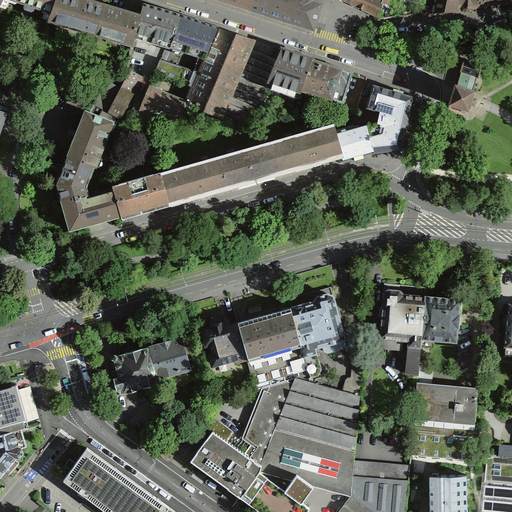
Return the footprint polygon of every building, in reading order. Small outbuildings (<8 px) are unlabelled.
[(33,9),(50,14),(54,0),(6,0),(24,6),(23,9),(24,11),(30,13),(32,12),(33,9)] [(97,34),(104,8),(87,3),(77,0),(54,0),(50,14),(49,17),(47,23),(48,23),(96,37),(97,34)] [(212,0),(247,11),(249,0),(212,0)] [(311,0),(249,0),(247,11),(276,20),(312,31),(320,6),(311,3),(312,0),(311,0)] [(382,0),(350,0),(349,4),(352,5),(375,16),(382,0)] [(429,0),(435,1),(432,14),(442,14),(454,13),(456,0),(429,0)] [(456,0),(454,13),(469,13),(471,11),(471,9),(472,9),(485,7),(485,6),(484,0),(456,0)] [(149,8),(143,6),(139,18),(134,40),(169,49),(170,49),(174,37),(172,33),(173,31),(176,29),(180,17),(149,8)] [(112,10),(104,8),(97,34),(106,37),(105,40),(122,45),(123,42),(132,45),(134,40),(139,18),(112,10)] [(47,24),(47,23),(49,17),(44,15),(41,21),(47,24)] [(170,49),(204,60),(217,29),(202,25),(202,24),(188,19),(180,17),(176,29),(173,31),(172,33),(174,37),(170,49)] [(230,33),(217,29),(204,60),(198,74),(192,89),(185,105),(243,129),(249,128),(256,111),(255,111),(265,88),(276,61),(249,50),(252,43),(253,44),(254,41),(230,33)] [(276,61),(265,88),(285,95),(286,97),(288,99),(290,99),(291,100),(293,100),(295,100),(297,99),(311,60),(288,53),(281,50),(276,61)] [(311,60),(297,99),(327,109),(329,100),(342,104),(352,74),(321,64),(311,60)] [(463,61),(463,60),(462,60),(462,61),(459,72),(458,73),(458,74),(460,73),(457,83),(456,88),(472,93),(476,78),(477,78),(477,80),(478,79),(478,78),(481,67),(482,67),(481,66),(480,66),(463,61)] [(192,89),(198,74),(159,61),(155,72),(192,89)] [(141,78),(129,72),(120,89),(119,91),(108,113),(116,117),(120,119),(141,78)] [(119,91),(120,89),(106,82),(93,106),(102,111),(98,118),(84,112),(71,145),(66,158),(93,168),(95,169),(116,117),(108,113),(119,91)] [(373,154),(400,151),(402,143),(411,98),(402,96),(402,93),(392,90),(392,93),(373,87),(366,109),(379,113),(377,127),(374,127),(373,124),(365,127),(373,154)] [(473,93),(472,93),(456,88),(454,87),(452,96),(449,104),(447,112),(453,113),(454,110),(463,113),(464,114),(465,114),(464,113),(465,111),(467,112),(470,102),(473,93)] [(137,116),(174,131),(185,105),(147,90),(137,116)] [(333,130),(334,128),(333,127),(275,143),(284,175),(294,172),(293,168),(296,167),(320,161),(321,165),(331,162),(330,158),(340,155),(342,162),(334,132),(333,130)] [(363,158),(363,157),(373,154),(365,127),(359,128),(357,127),(353,128),(352,130),(345,132),(343,129),(334,132),(342,162),(350,160),(352,159),(353,161),(363,158)] [(284,175),(275,143),(218,159),(227,191),(237,188),(236,184),(244,182),(272,174),(274,178),(284,175)] [(93,168),(66,158),(59,176),(55,185),(60,202),(84,195),(83,192),(84,192),(82,186),(85,178),(89,179),(93,168)] [(227,191),(218,159),(160,175),(168,204),(176,201),(178,201),(179,204),(190,202),(188,198),(215,190),(216,194),(227,191)] [(168,204),(160,175),(159,173),(111,187),(113,192),(120,217),(121,220),(133,217),(169,207),(168,204)] [(84,195),(60,202),(68,232),(89,226),(120,217),(113,192),(86,199),(84,192),(83,192),(84,195)] [(409,340),(406,373),(418,374),(419,366),(422,337),(425,296),(426,287),(397,284),(384,283),(380,338),(380,346),(380,347),(401,349),(402,340),(409,340)] [(292,307),(309,369),(310,374),(311,376),(318,374),(321,369),(315,348),(323,346),(324,351),(327,352),(344,348),(346,344),(345,340),(346,339),(331,287),(293,297),(289,298),(292,307)] [(459,324),(460,316),(459,316),(459,313),(458,313),(460,299),(442,298),(425,296),(422,337),(456,341),(457,327),(458,327),(459,324)] [(248,359),(255,384),(309,369),(292,307),(291,307),(247,319),(238,322),(237,322),(248,359)] [(205,327),(202,328),(203,332),(202,332),(205,345),(211,344),(214,353),(211,355),(210,360),(213,364),(218,364),(222,361),(222,360),(234,357),(235,360),(236,360),(236,362),(248,359),(237,322),(225,325),(223,319),(222,318),(221,316),(220,316),(219,315),(217,315),(215,315),(213,316),(211,317),(210,319),(210,320),(210,322),(210,326),(205,327)] [(168,375),(190,369),(182,338),(158,344),(149,347),(159,383),(160,385),(170,383),(168,375)] [(137,389),(159,383),(149,347),(142,349),(142,348),(125,353),(114,356),(119,376),(119,377),(114,379),(117,389),(119,389),(119,390),(119,391),(120,392),(121,392),(122,392),(123,392),(123,391),(124,392),(127,391),(128,392),(137,390),(137,389)] [(418,374),(413,431),(473,436),(477,389),(445,386),(431,385),(433,367),(419,366),(418,374)] [(354,459),(359,395),(313,382),(311,376),(310,374),(295,378),(293,383),(259,470),(240,496),(258,511),(305,511),(311,504),(305,500),(315,487),(351,496),(373,511),(405,511),(409,480),(352,475),(354,459)] [(259,470),(293,383),(287,380),(262,387),(242,437),(251,444),(244,453),(226,440),(233,431),(219,421),(190,460),(207,472),(240,496),(259,470)] [(0,433),(21,428),(29,426),(18,386),(17,383),(0,387),(0,433)] [(232,396),(222,399),(224,405),(234,402),(234,405),(235,405),(233,399),(236,399),(236,398),(233,399),(232,396)] [(23,433),(21,428),(0,433),(0,475),(5,470),(9,473),(18,462),(15,459),(16,457),(18,457),(23,453),(21,447),(26,446),(23,433)] [(472,453),(473,436),(413,431),(411,455),(472,460),(472,459),(472,453)] [(162,455),(169,460),(181,443),(174,438),(162,455)] [(511,446),(500,446),(499,455),(511,456),(511,446)] [(156,497),(87,447),(68,473),(64,479),(108,511),(164,511),(169,506),(156,497)] [(511,484),(511,456),(499,455),(487,454),(486,468),(484,482),(511,484)] [(354,459),(352,475),(409,480),(410,464),(354,459)] [(467,511),(467,474),(429,475),(429,511),(467,511)] [(511,511),(511,484),(484,482),(483,491),(482,504),(481,511),(511,511)] [(338,511),(373,511),(351,496),(338,511)]
